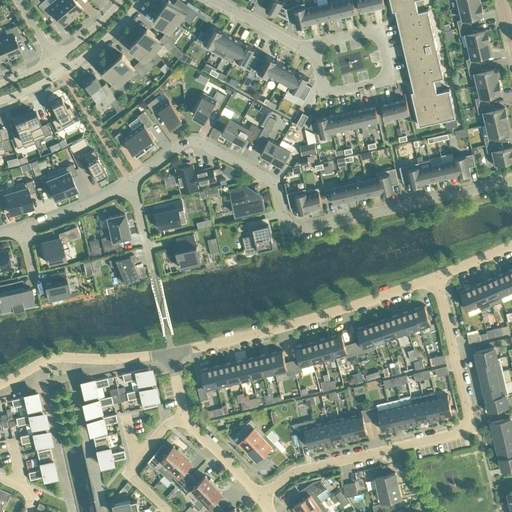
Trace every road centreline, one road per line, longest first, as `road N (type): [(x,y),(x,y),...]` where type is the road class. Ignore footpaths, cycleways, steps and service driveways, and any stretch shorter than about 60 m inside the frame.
road 1 (residential): [(511,180),(286,232),(274,183),(202,143),(182,143),(130,182)]
road 2 (residential): [(260,497),(296,470),(466,428),(433,278)]
road 3 (unclassified): [(170,353),(433,278)]
road 4 (residential): [(313,54),(322,84),(336,92),(379,82),(388,71),(381,41),(367,32),(315,47)]
road 5 (unclassified): [(0,383),(52,357),(170,353)]
